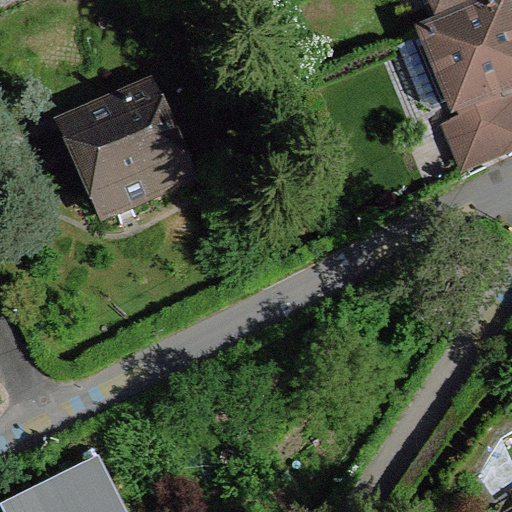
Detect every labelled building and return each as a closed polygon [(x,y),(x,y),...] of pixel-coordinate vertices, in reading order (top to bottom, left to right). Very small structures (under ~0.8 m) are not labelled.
[(436,0),(441,12),(464,3),(472,0),(436,0)] [(498,0),(472,0),(464,3),(471,21),(502,8),(498,0)] [(471,21),(429,39),(454,102),(458,112),(462,110),(498,95),(509,91),(511,89),(511,18),(507,7),(502,8),(471,21)] [(454,102),(429,39),(401,51),(424,104),(435,110),(454,102)] [(157,95),(65,133),(104,222),(194,182),(157,95)] [(502,105),(498,95),(462,110),(466,120),(502,105)] [(511,101),(502,105),(466,120),(448,129),(460,161),(511,138),(511,101)] [(117,511),(94,466),(12,508),(14,511),(117,511)]
